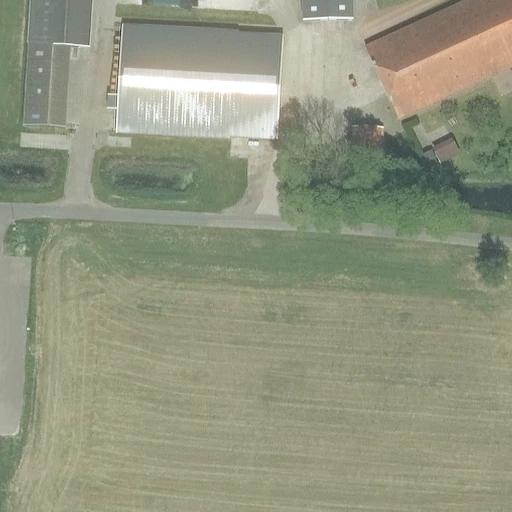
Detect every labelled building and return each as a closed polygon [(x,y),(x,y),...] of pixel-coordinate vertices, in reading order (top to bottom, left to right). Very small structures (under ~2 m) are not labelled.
[(302,0),(303,23),(354,22),(353,0),(302,0)] [(511,0),(469,0),(365,48),(399,121),(511,68),(511,0)] [(243,34),(243,32),(123,26),(117,133),(124,133),(123,136),(220,141),(220,138),(279,141),(284,36),(243,34)] [(66,129),(71,48),(29,46),(24,127),(66,129)] [(354,127),(352,162),(382,164),(384,129),(354,127)] [(457,137),(438,147),(447,163),(466,153),(457,137)] [(437,149),(428,154),(436,168),(445,162),(437,149)]
